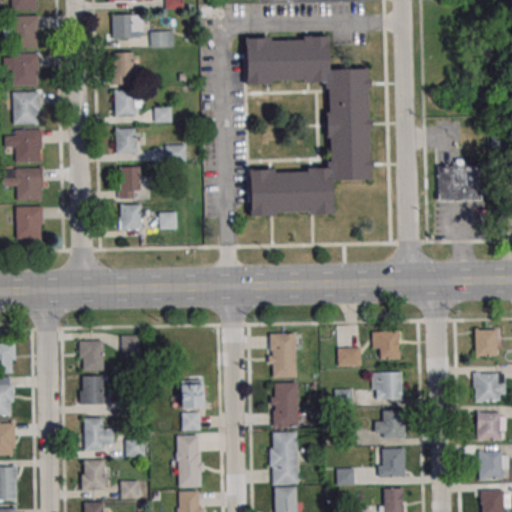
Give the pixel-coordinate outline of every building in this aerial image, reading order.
[(9,0),(34,0),(35,9),(10,9),(9,0)] [(182,0),(164,0),(164,9),(183,9),(182,0)] [(111,14),(131,14),(131,38),(111,38),(111,14)] [(11,16),(37,15),(38,34),(36,34),(36,47),(12,48),(11,16)] [(173,47),(173,30),(149,30),(149,47),(173,47)] [(326,82),(327,169),(249,170),(249,214),(332,213),(332,180),(369,180),(368,68),(328,69),(328,37),(245,37),(245,82),(326,82)] [(112,52),(132,52),(132,76),(113,77),(112,52)] [(10,54),(37,53),(38,72),(36,72),(36,85),(11,86),(10,54)] [(113,90),(133,90),(133,114),(114,114),(113,90)] [(11,92),(38,91),(38,110),(37,110),(37,123),(12,124),(11,92)] [(154,121),(170,121),(170,107),(154,107),(154,121)] [(114,128),(134,128),(134,152),(115,153),(114,128)] [(14,130),(41,129),(41,148),(39,148),(40,162),(15,162),(14,130)] [(185,161),(185,144),(164,144),(164,161),(185,161)] [(437,201),(480,201),(480,163),(437,163),(437,201)] [(147,176),(139,176),(139,166),(119,166),(119,197),(147,197),(147,176)] [(15,169),(41,168),(42,187),(40,187),(40,200),(16,201),(15,169)] [(119,229),(140,229),(140,204),(119,204),(119,229)] [(14,206),(41,206),(41,224),(39,225),(40,238),(15,239),(14,206)] [(158,229),(175,229),(175,211),(158,211),(158,229)] [(473,330),(495,329),(496,355),(474,355),(473,330)] [(397,330),(372,330),(372,350),(378,350),(378,358),(397,358),(397,330)] [(294,377),(294,333),(268,333),(268,377),(294,377)] [(138,335),(120,335),(120,351),(138,351),(138,335)] [(78,370),(102,370),(102,340),(78,340),(78,370)] [(0,342),(0,372),(14,372),(14,343),(0,342)] [(359,347),(336,347),(336,365),(359,365),(359,347)] [(371,372),(371,398),(400,398),(400,372),(371,372)] [(474,374),(497,373),(497,399),(475,400),(474,374)] [(79,375),(79,405),(114,405),(114,391),(104,391),(104,375),(79,375)] [(0,415),(12,415),(12,377),(0,377),(0,415)] [(180,379),(180,408),(202,408),(202,379),(180,379)] [(297,382),(270,382),(270,426),(297,426),(297,382)] [(333,389),(351,388),(351,406),(334,406),(333,389)] [(403,410),(383,410),(383,421),(374,421),(374,438),(403,438),(403,410)] [(181,412),(198,412),(199,430),(181,430),(181,412)] [(476,414),(498,413),(499,439),(477,439),(476,414)] [(83,449),(113,449),(113,428),(103,428),(103,417),(83,417),(83,449)] [(0,454),(15,455),(15,421),(0,421),(0,454)] [(271,432),(295,431),(296,483),(272,483),(271,432)] [(176,435),(197,434),(199,485),(178,486),(176,435)] [(124,438),(143,437),(143,456),(124,456),(124,438)] [(369,467),(369,478),(403,478),(403,448),(377,448),(377,467),(369,467)] [(477,452),(499,451),(500,477),(478,478),(477,452)] [(83,459),(104,458),(105,490),(84,491),(83,459)] [(0,466),(16,466),(17,498),(0,498),(0,466)] [(335,468),(352,467),(353,485),(335,486),(335,468)] [(119,480),(138,480),(138,498),(120,498),(119,480)] [(273,511),(273,487),(294,486),(295,511),(273,511)] [(401,511),(402,488),(381,488),(381,511),(401,511)] [(480,511),(480,490),(502,489),(502,511),(480,511)] [(176,511),(176,491),(197,490),(197,511),(176,511)] [(83,511),(83,502),(104,502),(104,511),(83,511)]
